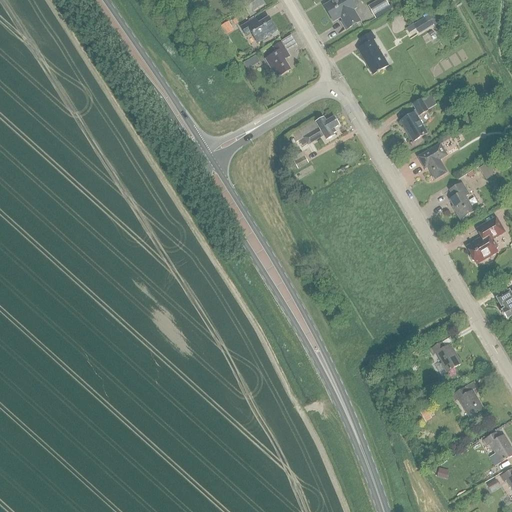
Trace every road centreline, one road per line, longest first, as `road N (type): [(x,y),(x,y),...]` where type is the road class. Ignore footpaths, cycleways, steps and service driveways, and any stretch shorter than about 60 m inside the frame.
road 1 (primary): [(383,511),(318,353),(203,159)]
road 2 (tertiary): [(511,379),(345,100),(326,91)]
road 3 (primary): [(203,159),(97,0)]
road 4 (tertiary): [(203,159),(326,91)]
